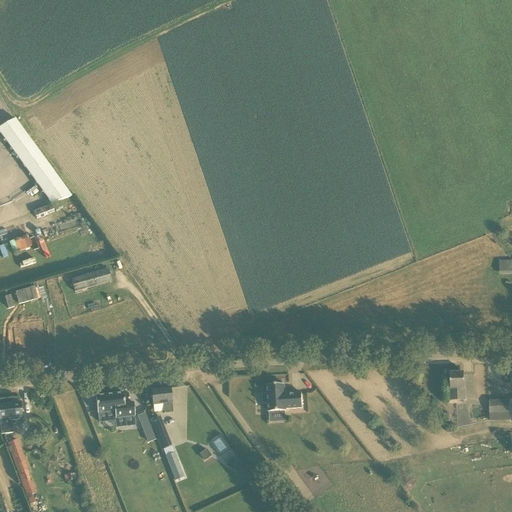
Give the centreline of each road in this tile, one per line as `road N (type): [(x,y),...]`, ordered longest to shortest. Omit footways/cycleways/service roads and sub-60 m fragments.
road 1 (unclassified): [(0,385),(262,363),(511,355)]
road 2 (track): [(231,0),(122,48),(28,103),(10,99),(0,82)]
